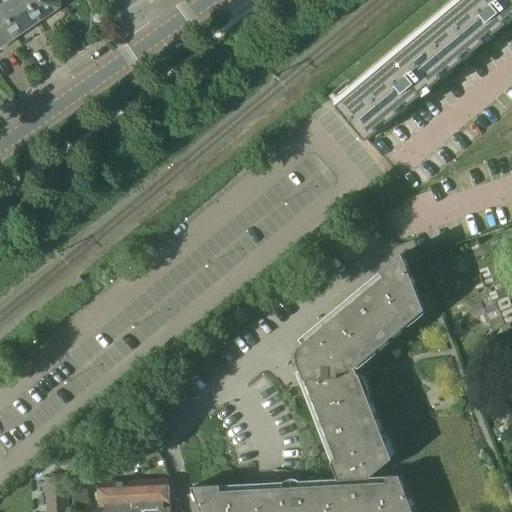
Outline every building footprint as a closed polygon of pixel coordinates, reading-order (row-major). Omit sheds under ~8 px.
[(37,20),(22,0),(7,0),(0,5),(0,13),(15,35),(37,20)] [(22,0),(37,20),(57,7),(58,1),(57,0),(22,0)] [(511,0),(463,0),(338,106),(368,141),(380,130),(378,127),(386,120),(389,123),(401,113),(399,110),(407,103),(410,106),(423,95),(420,92),(428,85),(431,88),(444,77),(441,74),(450,67),(452,70),(465,60),(462,56),(471,49),(473,53),(475,51),(511,20),(511,0)] [(0,45),(15,35),(0,13),(0,45)] [(435,223),(445,246),(492,226),(482,203),(435,223)] [(332,461),(338,479),(369,478),(392,458),(360,373),(358,374),(339,375),(337,356),(355,366),(356,367),(425,309),(403,253),(381,271),(305,335),(308,339),(301,345),(299,347),(299,349),(298,351),(298,353),(298,355),(298,357),(298,360),(337,459),(332,461)] [(174,409),(166,400),(147,416),(154,425),(174,409)] [(192,486),(201,511),(413,511),(399,475),(385,477),(386,483),(220,491),(220,485),(192,486)] [(46,511),(69,511),(67,477),(45,478),(46,511)] [(100,510),(99,511),(170,511),(170,506),(169,506),(168,480),(100,483),(101,510),(100,510)]
